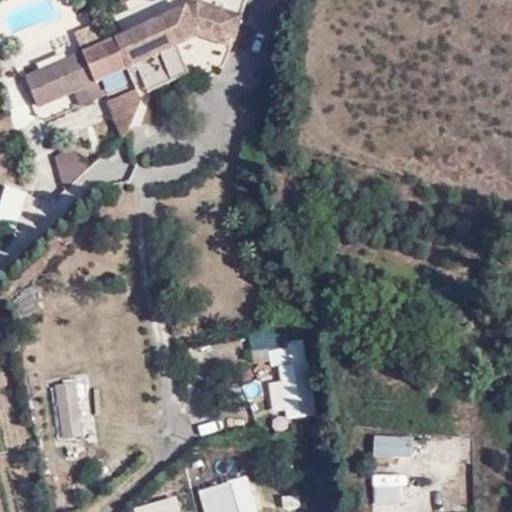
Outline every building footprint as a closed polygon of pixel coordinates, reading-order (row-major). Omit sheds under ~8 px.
[(173,44),(185,39),(176,15),(112,42),(124,72),(174,50),(173,44)] [(117,75),(124,72),(112,42),(83,55),(96,84),(117,75)] [(92,93),(120,81),(117,75),(96,84),(89,88),(92,93)] [(89,166),(72,148),(38,180),(56,198),(89,166)] [(316,417),(304,339),(287,342),(285,328),(248,334),(253,367),(273,364),(282,422),(316,417)] [(48,386),(56,442),(83,438),(75,382),(48,386)] [(371,458),(412,458),(412,437),(371,437),(371,458)] [(195,492),(201,511),(236,511),(228,483),(195,492)]
